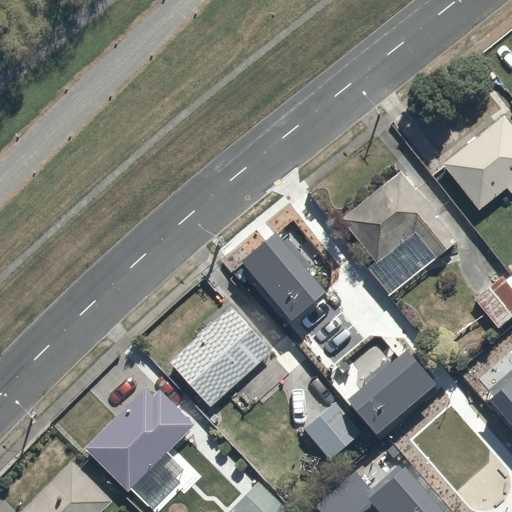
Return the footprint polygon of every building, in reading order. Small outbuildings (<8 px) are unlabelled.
[(511,74),(494,89),(511,110),(511,74)] [(411,162),(447,204),(508,152),(473,110),(411,162)] [(307,214),(338,258),(385,224),(405,252),(426,236),(374,165),(307,214)] [(242,267),(291,327),(338,288),(290,229),(242,267)] [(511,275),(507,269),(468,299),(494,333),(511,318),(511,275)] [(140,357),(181,399),(241,342),(200,300),(140,357)] [(450,328),(411,329),(412,356),(450,356),(450,328)] [(419,394),(400,375),(369,406),(389,425),(419,394)] [(60,445),(101,484),(162,421),(120,381),(60,445)] [(331,399),(294,429),(320,461),(356,431),(331,399)] [(0,501),(0,511),(65,511),(82,495),(43,457),(0,501)] [(251,474),(249,475),(223,505),(230,511),(283,511),(288,506),(251,474)] [(394,482),(366,511),(403,511),(414,501),(394,482)] [(481,511),(511,511),(511,494),(508,489),(481,511)]
